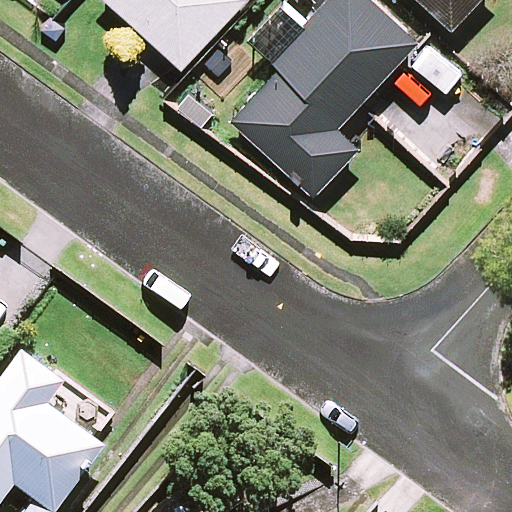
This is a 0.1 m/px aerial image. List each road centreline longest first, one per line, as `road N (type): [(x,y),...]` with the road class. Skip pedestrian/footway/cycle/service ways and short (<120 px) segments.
road 1 (residential): [(385,395),(0,113)]
road 2 (residential): [(385,395),(511,263)]
road 3 (residential): [(511,486),(385,395)]
